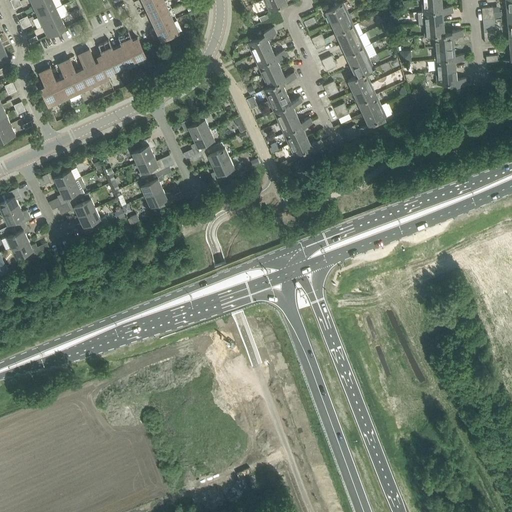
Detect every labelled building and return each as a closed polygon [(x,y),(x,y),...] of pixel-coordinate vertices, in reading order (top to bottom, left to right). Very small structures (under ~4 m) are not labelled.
[(57,7),(53,0),(45,0),(34,5),(39,15),(57,7)] [(170,9),(165,0),(163,0),(147,7),(152,17),(170,9)] [(287,1),(286,0),(265,0),(270,9),(287,1)] [(443,12),(448,11),(447,6),(442,6),(441,0),(422,0),(423,11),(442,9),(443,12)] [(326,10),(331,21),(350,13),(344,1),(326,10)] [(39,15),(44,25),(61,17),(57,7),(39,15)] [(152,17),(157,27),(174,19),(170,9),(152,17)] [(419,23),(424,23),(444,21),(443,12),(442,9),(423,11),(418,11),(419,23)] [(331,21),(336,32),(355,23),(350,13),(331,21)] [(384,22),(390,19),(387,13),(382,16),(384,22)] [(20,19),(22,23),(29,19),(27,15),(20,19)] [(314,15),(304,20),(306,25),(317,21),(314,15)] [(61,17),(44,25),(48,35),(66,27),(61,17)] [(174,19),(157,27),(161,37),(179,29),(174,19)] [(424,23),(425,35),(433,34),(445,33),(444,21),(424,23)] [(336,32),(341,43),(360,34),(355,23),(336,32)] [(253,53),(271,45),(267,37),(277,32),(274,26),(264,31),(266,34),(248,42),(253,53)] [(136,59),(146,54),(138,36),(133,39),(129,30),(124,32),(136,59)] [(126,63),(136,59),(124,32),(118,35),(122,44),(118,46),(126,63)] [(322,32),(312,37),(314,42),(324,37),(322,32)] [(454,45),(453,35),(453,32),(445,33),(433,34),(434,46),(454,45)] [(341,43),(346,54),(365,45),(360,34),(341,43)] [(327,43),(324,37),(314,42),(317,47),(327,43)] [(109,39),(104,41),(116,68),(126,63),(118,46),(113,48),(109,39)] [(107,72),(116,68),(104,41),(98,44),(102,53),(99,55),(107,72)] [(0,64),(5,62),(3,57),(8,55),(4,45),(0,46),(0,64)] [(282,56),(280,51),(275,53),(271,45),(253,53),(258,64),(276,56),(277,59),(282,56)] [(365,45),(346,54),(351,65),(370,56),(365,45)] [(455,59),(460,59),(460,53),(455,54),(454,45),(434,46),(435,58),(455,56),(455,59)] [(84,50),(99,81),(109,77),(107,72),(99,55),(98,55),(100,59),(96,61),(89,48),(84,50)] [(400,50),(401,59),(411,58),(410,49),(400,50)] [(89,86),(99,81),(84,50),(79,53),(85,66),(81,68),(89,86)] [(332,54),(322,59),(324,64),(334,59),(332,54)] [(281,67),(277,59),(276,56),(258,64),(263,75),(281,67)] [(351,65),(356,75),(356,76),(366,71),(375,68),(370,56),(351,65)] [(435,58),(436,70),(456,68),(455,59),(455,56),(435,58)] [(89,86),(81,68),(76,70),(70,57),(64,59),(79,90),(89,86)] [(69,95),(79,90),(64,59),(59,62),(65,75),(61,77),(69,95)] [(337,64),(334,59),(324,64),(327,69),(337,64)] [(59,100),(69,95),(61,77),(56,79),(50,66),(45,69),(59,100)] [(292,78),(290,73),(285,75),(281,67),(263,75),(268,86),(282,80),(286,78),(287,80),(292,78)] [(353,90),(371,82),(367,72),(375,68),(366,71),(356,76),(356,75),(348,79),(353,90)] [(436,70),(438,83),(457,81),(458,84),(468,84),(467,77),(457,78),(456,68),(436,70)] [(49,104),(59,100),(45,69),(40,71),(46,84),(41,87),(49,104)] [(324,84),(326,89),(336,85),(334,79),(324,84)] [(268,86),(264,88),(269,99),(287,91),(282,80),(268,86)] [(353,90),(359,101),(376,93),(371,82),(353,90)] [(17,90),(15,85),(7,89),(9,93),(17,90)] [(339,90),(336,85),(326,89),(329,95),(339,90)] [(292,102),(293,105),(298,102),(295,97),(291,100),(287,91),(269,99),(274,110),(292,102)] [(359,101),(364,112),(381,104),(376,93),(359,101)] [(336,112),(347,107),(344,101),(334,106),(336,112)] [(405,104),(409,111),(416,108),(413,101),(405,104)] [(279,121),(297,113),(293,105),(292,102),(274,110),(279,121)] [(387,115),(381,104),(364,112),(369,124),(387,115)] [(349,112),(347,107),(336,112),(339,117),(349,112)] [(0,127),(11,123),(7,113),(0,115),(0,127)] [(301,121),(297,113),(279,121),(283,130),(279,132),(280,134),(284,132),(302,124),(303,126),(304,127),(308,125),(308,124),(305,119),(301,121)] [(240,131),(245,129),(246,129),(239,115),(234,117),(240,131)] [(190,129),(193,135),(210,128),(205,117),(194,122),(192,117),(181,121),(185,131),(190,129)] [(31,120),(23,124),(25,128),(33,125),(31,120)] [(0,140),(16,133),(11,123),(0,127),(0,140)] [(307,135),(304,127),(303,126),(302,124),(284,132),(289,143),(307,135)] [(355,124),(344,128),(347,134),(357,129),(355,124)] [(216,143),(214,138),(215,137),(210,128),(193,135),(196,141),(191,143),(196,153),(201,150),(223,141),(222,140),(216,143)] [(132,151),(137,160),(137,161),(154,154),(151,147),(156,145),(151,135),(140,140),(143,146),(132,151)] [(307,135),(289,143),(294,154),(312,146),(314,149),(323,145),(320,139),(311,143),(307,135)] [(210,157),(213,164),(230,156),(223,141),(201,150),(205,159),(210,157)] [(137,161),(141,171),(139,172),(141,178),(160,169),(166,167),(161,157),(157,159),(154,154),(137,161)] [(230,156),(213,164),(216,170),(211,172),(215,181),(232,174),(229,168),(234,166),(230,156)] [(280,167),(289,163),(286,159),(278,163),(280,167)] [(56,180),(59,186),(76,178),(71,168),(61,173),(58,168),(47,173),(52,182),(56,180)] [(160,169),(141,178),(142,178),(136,181),(138,187),(142,185),(146,195),(163,187),(160,180),(165,178),(160,169)] [(82,176),(76,178),(59,186),(62,192),(57,194),(62,204),(67,201),(84,193),(82,188),(86,186),(82,176)] [(0,205),(3,212),(20,205),(17,198),(21,196),(17,186),(6,191),(0,194),(0,205)] [(146,195),(151,204),(156,202),(158,208),(175,200),(170,191),(166,193),(163,187),(146,195)] [(76,208),(79,215),(96,207),(91,197),(89,191),(84,193),(67,201),(71,210),(76,208)] [(13,220),(15,225),(26,220),(32,218),(27,208),(23,211),(20,205),(3,212),(8,222),(13,220)] [(96,207),(79,215),(82,221),(77,223),(82,232),(99,224),(97,219),(100,217),(96,207)] [(120,217),(125,215),(122,207),(114,211),(118,218),(120,217)] [(130,217),(133,222),(133,223),(140,220),(137,213),(130,216),(130,217)] [(7,236),(12,246),(28,238),(26,232),(30,229),(26,220),(15,225),(18,231),(7,236)] [(12,246),(12,247),(16,256),(24,252),(27,258),(40,251),(36,242),(31,244),(28,238),(12,246)] [(333,407),(338,419),(355,411),(350,400),(333,407)] [(199,493),(204,505),(221,497),(215,486),(199,493)]
